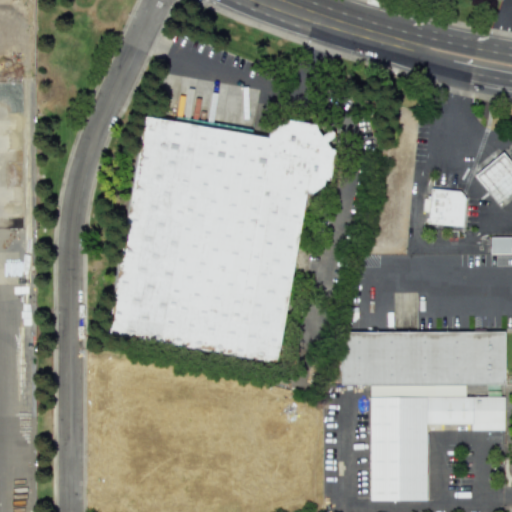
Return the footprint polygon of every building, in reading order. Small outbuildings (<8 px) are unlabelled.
[(145,113),(270,129),(289,116),(319,122),(324,132),(332,129),(338,134),(329,142),(335,148),(332,180),(310,193),(281,359),(108,332),(145,113)] [(474,177),(501,153),(511,165),(511,192),(497,205),(474,177)] [(426,226),(461,229),(465,201),(458,192),(430,189),(426,226)] [(490,256),(490,244),(490,239),(511,239),(511,249),(511,255),(490,256)] [(339,332),(503,332),(503,383),(339,383),(339,332)] [(498,396),(499,384),(485,384),(485,396),(498,396)] [(369,398),(502,398),(502,433),(427,433),(427,502),(369,502),(369,398)]
